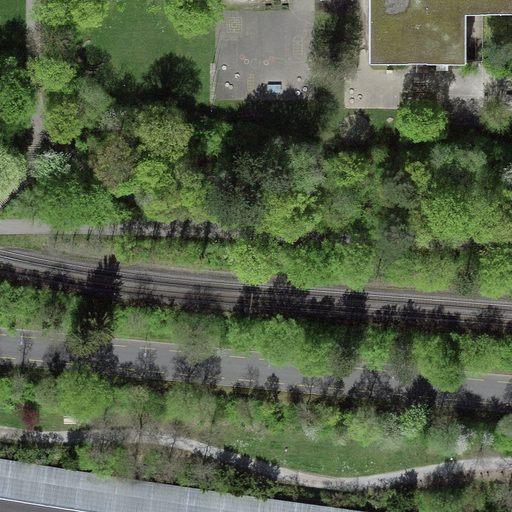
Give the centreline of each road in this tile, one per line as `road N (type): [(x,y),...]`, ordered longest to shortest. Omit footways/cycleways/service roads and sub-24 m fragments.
road 1 (track): [(0,432),(178,440),(340,483),(511,464)]
road 2 (residential): [(0,345),(511,393)]
